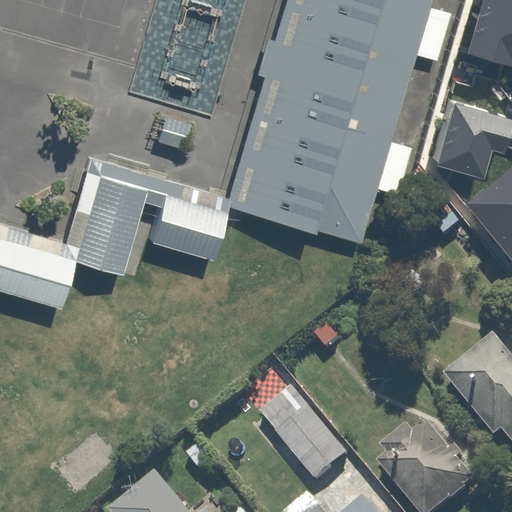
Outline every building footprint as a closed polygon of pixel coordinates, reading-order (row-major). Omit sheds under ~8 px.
[(262,75),(225,204),(360,241),(429,0),(284,0),(273,39),(266,37),(256,73),(262,75)] [(511,0),(479,0),(465,52),(511,64),(511,0)] [(511,129),(511,119),(449,102),(433,160),(486,175),(493,152),(505,155),(511,129)] [(189,122),(162,112),(150,142),(177,152),(189,122)] [(63,241),(0,222),(0,236),(73,258),(98,173),(146,187),(142,200),(159,205),(163,192),(223,209),(227,197),(88,158),(63,241)] [(146,187),(98,173),(73,258),(121,272),(142,200),(146,187)] [(511,173),(472,205),(511,255),(511,173)] [(223,209),(163,192),(159,205),(149,239),(210,257),(223,209)] [(0,236),(0,288),(59,305),(73,258),(0,236)] [(511,437),(511,357),(492,333),(445,371),(495,434),(504,427),(511,437)] [(296,413),(280,392),(259,409),(313,479),(347,452),(309,403),(296,413)] [(467,453),(457,441),(451,445),(425,412),(372,454),(418,511),(432,511),(476,477),(461,457),(467,453)] [(378,511),(339,464),(284,509),(286,511),(378,511)] [(245,511),(242,508),(237,511),(187,511),(154,472),(108,511),(245,511)]
